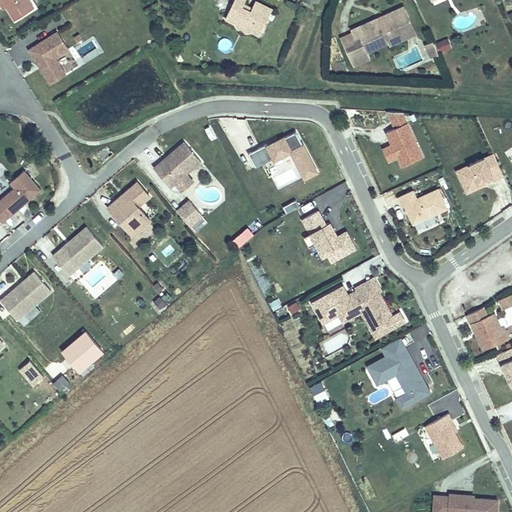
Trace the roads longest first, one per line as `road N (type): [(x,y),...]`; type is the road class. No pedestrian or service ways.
road 1 (residential): [(424,281),(388,250),(328,121),(313,112),(206,108),(148,137)]
road 2 (residential): [(424,281),(480,419),(511,472)]
